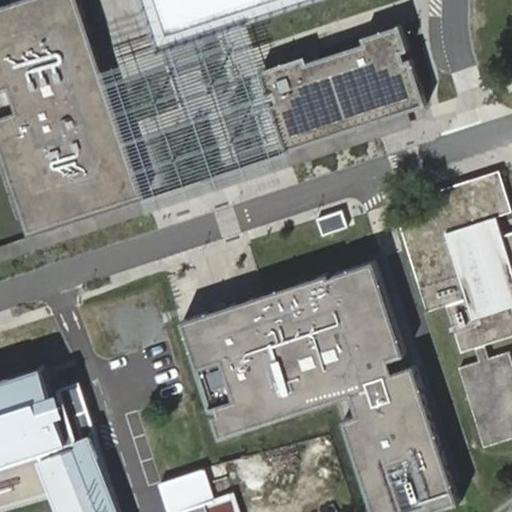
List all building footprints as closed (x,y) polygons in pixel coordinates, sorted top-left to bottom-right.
[(104,74),(78,0),(21,0),(0,7),(0,146),(29,233),(144,194),(104,74)] [(143,0),(157,41),(159,47),(244,20),(304,0),(143,0)] [(303,55),(262,68),(271,93),(277,91),(278,95),(280,100),(274,102),(289,149),(424,104),(409,58),(403,60),(400,52),(407,50),(398,24),(360,36),(362,42),(314,58),(305,61),(303,55)] [(428,211),(425,204),(400,212),(429,304),(450,297),(465,344),(479,340),(483,354),(464,360),(488,440),(511,432),(511,344),(495,350),(491,336),(511,329),(511,225),(503,229),(497,211),(511,206),(511,204),(499,164),(433,185),(439,200),(441,207),(428,211)] [(439,200),(425,204),(428,211),(441,207),(439,200)] [(221,307),(184,318),(212,408),(218,406),(219,412),(214,414),(221,437),(360,394),(362,403),(365,412),(339,420),(367,511),(422,511),(458,501),(415,363),(392,370),(388,358),(402,353),(373,260),(334,272),(336,277),(330,279),(329,273),(221,307)] [(118,511),(93,434),(70,441),(44,363),(0,377),(0,511),(118,511)] [(237,511),(231,491),(206,499),(210,511),(237,511)] [(210,511),(206,499),(170,510),(170,511),(210,511)]
